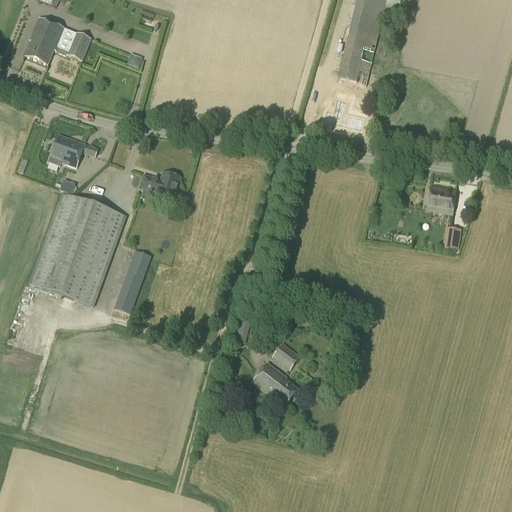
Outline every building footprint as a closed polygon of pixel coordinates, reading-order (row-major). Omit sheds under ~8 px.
[(356,0),(348,35),(376,42),(380,25),(391,27),(397,4),(400,5),(400,0),(356,0)] [(82,64),(91,41),(38,19),(28,42),(30,43),(24,58),(47,67),(53,52),(55,53),(54,54),(66,58),(67,57),(82,64)] [(335,79),(337,72),(325,69),(323,76),(335,79)] [(331,110),(328,124),(367,132),(370,119),(349,115),(352,103),(340,100),(337,111),(331,110)] [(94,160),(96,153),(84,148),(57,137),(47,164),(57,168),(52,178),(70,185),(74,174),(63,169),(65,166),(75,171),(82,155),(94,160)] [(173,202),(180,180),(162,175),(160,182),(143,177),(139,191),(156,196),(155,197),(173,202)] [(451,217),(455,193),(430,188),(426,213),(451,217)] [(91,309),(125,219),(61,195),(28,285),(91,309)] [(458,253),(461,231),(445,229),(442,251),(458,253)] [(135,253),(113,312),(130,318),(151,259),(135,253)] [(0,295),(5,297),(8,288),(0,285),(0,295)] [(6,350),(12,351),(16,332),(23,333),(27,318),(12,315),(6,340),(8,341),(6,350)] [(244,346),(250,322),(238,319),(232,343),(244,346)] [(289,372),(300,358),(282,344),(272,359),(289,372)] [(285,408),(297,391),(285,382),(286,380),(267,365),(251,385),(271,400),(272,398),(285,408)]
